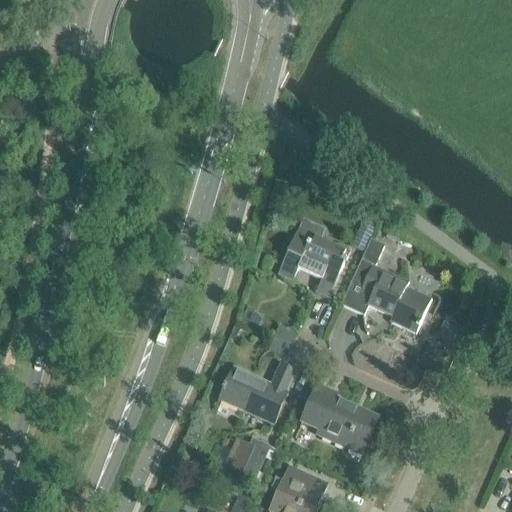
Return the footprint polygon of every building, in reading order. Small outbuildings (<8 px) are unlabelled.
[(275,183),(267,218),(286,223),(294,188),(275,183)] [(303,221),(299,230),(277,277),(293,284),(298,272),(321,283),(316,295),(328,301),(350,253),(321,240),(325,230),(303,221)] [(363,253),(368,241),(358,237),(352,249),(363,253)] [(366,259),(375,262),(382,246),(373,242),(366,259)] [(267,261),(263,270),(270,272),(273,263),(267,261)] [(364,314),(367,307),(392,319),(390,324),(416,336),(431,301),(406,290),(409,285),(362,263),(343,305),(364,314)] [(458,326),(455,331),(462,335),(465,330),(458,326)] [(462,338),(456,335),(454,340),(457,348),(462,338)] [(233,370),(219,403),(273,427),(288,395),(286,394),(295,374),(280,367),(271,387),(233,370)] [(317,389),(301,424),(319,432),(317,437),(361,457),(377,421),(334,402),(336,397),(317,389)] [(255,450),(241,480),(254,486),(270,449),(252,441),(249,447),(255,450)] [(317,510),(327,487),(289,470),(270,511),(318,511),(319,511),(317,510)] [(208,488),(194,482),(190,493),(203,499),(208,488)] [(248,511),(252,503),(239,498),(232,511),(248,511)]
